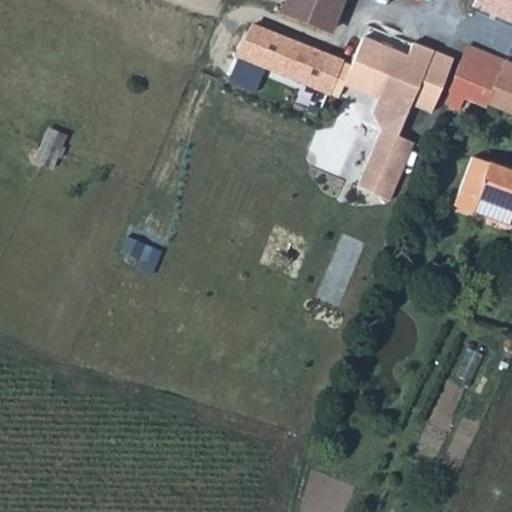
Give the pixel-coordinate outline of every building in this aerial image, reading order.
[(330,0),(284,0),(278,15),(327,34),(339,3),(330,0)] [(503,18),(511,22),(511,0),(470,0),(468,6),(503,20),(503,18)] [(250,26),(235,55),(326,92),(339,61),(337,61),(326,56),(250,26)] [(342,85),(406,112),(432,51),(411,42),(405,55),(362,36),(342,85)] [(326,56),(337,61),(342,50),(340,49),(331,46),(330,47),(326,56)] [(472,101),(484,106),(485,104),(497,73),(499,74),(504,62),(502,61),(466,46),(448,92),(451,93),(446,103),(468,111),(472,101)] [(433,51),(413,105),(431,112),(452,59),(433,51)] [(511,65),(504,62),(499,74),(511,78),(511,65)] [(497,73),(485,104),(498,110),(511,113),(511,78),(499,74),(497,73)] [(50,164),(59,131),(41,126),(32,159),(50,164)] [(412,142),(380,129),(355,186),(388,199),(412,142)] [(455,199),(483,209),(499,167),(472,157),(455,199)] [(511,172),(499,167),(483,209),(508,219),(510,213),(509,213),(511,207),(511,172)] [(388,199),(355,186),(345,209),(349,211),(377,222),(388,199)] [(326,266),(353,278),(377,222),(349,211),(326,266)]
